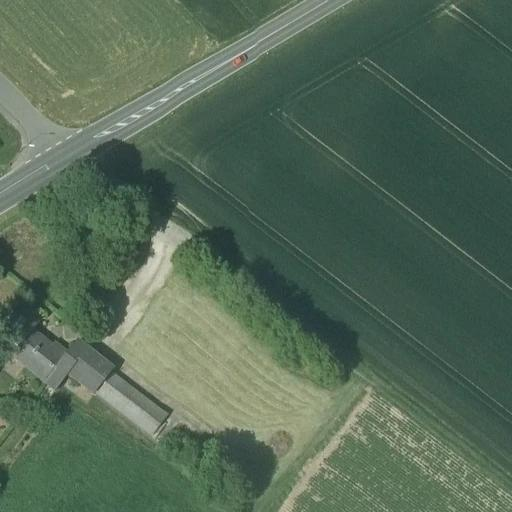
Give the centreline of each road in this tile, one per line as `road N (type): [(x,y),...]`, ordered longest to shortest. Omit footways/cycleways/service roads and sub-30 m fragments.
road 1 (track): [(198,259),(511,501)]
road 2 (secondary): [(62,168),(355,0)]
road 3 (track): [(268,511),(366,389)]
